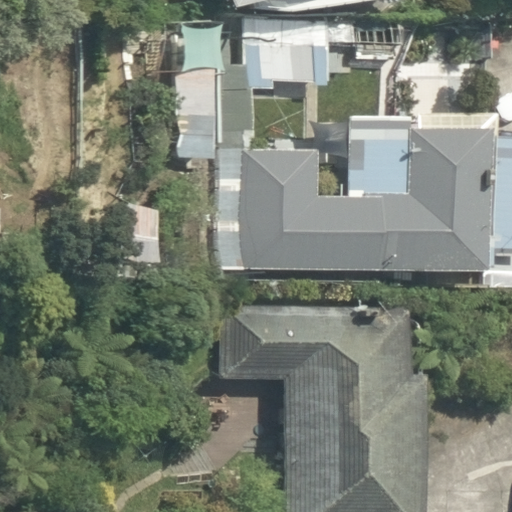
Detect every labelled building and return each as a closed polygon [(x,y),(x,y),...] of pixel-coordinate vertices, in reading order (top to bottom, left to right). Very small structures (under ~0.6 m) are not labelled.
[(212,0),(215,11),(241,4),(244,17),(365,3),(364,0),(212,0)] [(211,12),(134,9),(129,126),(206,128),(211,12)] [(319,41),(235,38),(234,86),(318,89),(319,41)] [(229,272),(466,276),(468,133),(390,132),(390,143),(349,142),(348,202),(304,201),(305,155),(232,154),(229,272)] [(401,511),(404,433),(405,381),(389,381),(390,313),(212,310),(210,382),(275,383),(274,433),(272,511),(401,511)]
